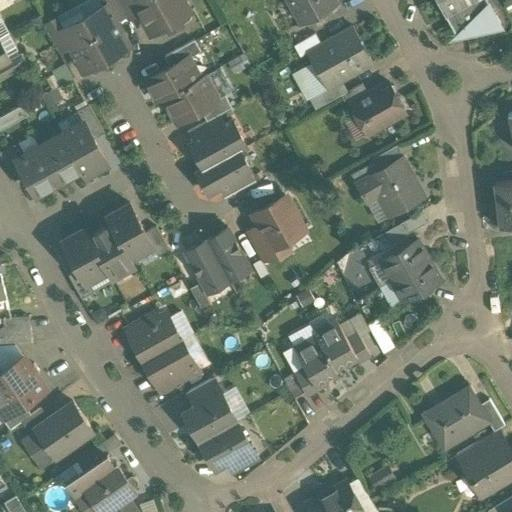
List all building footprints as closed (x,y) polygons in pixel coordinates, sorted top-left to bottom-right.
[(118,0),(102,0),(105,5),(106,5),(116,22),(127,16),(118,0)] [(141,14),(133,0),(118,0),(127,16),(130,21),(141,14)] [(133,0),(141,14),(153,34),(166,27),(170,32),(182,26),(179,20),(189,14),(181,0),(133,0)] [(288,0),(301,22),(337,3),(335,0),(288,0)] [(437,0),(446,16),(475,0),(437,0)] [(475,0),(446,16),(457,36),(474,32),(475,37),(483,30),(501,26),(486,0),(475,0)] [(105,5),(84,17),(107,59),(130,47),(116,22),(106,5),(105,5)] [(62,29),(61,30),(70,47),(84,72),(107,59),(84,17),(62,29)] [(62,29),(57,18),(45,25),(60,52),(70,47),(61,30),(62,29)] [(321,43),(307,51),(307,52),(313,61),(327,87),(328,88),(342,80),(374,63),(353,25),(321,43)] [(315,32),(295,44),(301,55),(307,52),(307,51),(321,43),(315,32)] [(195,39),(164,56),(170,67),(188,57),(188,58),(201,51),(195,39)] [(0,40),(0,65),(11,60),(10,60),(0,40)] [(22,53),(10,60),(11,60),(0,65),(0,78),(27,63),(22,53)] [(170,67),(146,80),(158,101),(165,97),(199,78),(188,58),(188,57),(170,67)] [(313,61),(295,71),(309,97),(327,87),(313,61)] [(216,100),(203,76),(199,78),(165,97),(179,122),(201,109),(217,101),(216,100)] [(328,88),(327,87),(309,97),(316,108),(348,91),(342,80),(328,88)] [(407,111),(390,81),(369,93),(351,103),(359,116),(366,118),(373,130),(407,111)] [(363,83),(342,94),(348,105),(351,103),(369,93),(363,83)] [(217,101),(201,109),(207,120),(220,113),(232,107),(225,95),(216,100),(217,101)] [(23,105),(0,117),(0,129),(0,130),(28,115),(23,105)] [(104,132),(89,105),(78,111),(84,121),(85,120),(95,138),(104,132)] [(207,120),(188,131),(194,141),(194,142),(226,124),(220,113),(207,120)] [(84,121),(63,132),(83,167),(82,168),(86,175),(108,163),(95,138),(85,120),(84,121)] [(226,124),(194,142),(194,141),(191,143),(204,168),(204,169),(240,149),(240,150),(247,146),(233,120),(226,124)] [(63,132),(40,145),(60,180),(82,168),(83,167),(63,132)] [(397,144),(371,158),(378,170),(404,156),(397,144)] [(18,157),(12,145),(0,151),(0,154),(14,180),(26,174),(17,158),(18,157)] [(18,157),(17,158),(26,174),(36,193),(60,180),(40,145),(18,157)] [(240,149),(204,169),(204,168),(197,172),(209,193),(219,188),(219,187),(251,170),(240,150),(240,149)] [(426,195),(404,156),(378,170),(356,181),(366,198),(379,191),(392,214),(426,195)] [(251,170),(219,187),(219,188),(225,198),(257,181),(251,171),(251,170)] [(511,179),(495,182),(498,205),(511,202),(511,179)] [(285,195),(253,212),(260,224),(273,247),(275,246),(304,230),(285,195)] [(511,202),(498,205),(500,227),(511,225),(511,202)] [(146,233),(130,204),(108,216),(112,224),(131,257),(151,246),(153,245),(146,233)] [(422,210),(401,222),(407,233),(428,221),(422,210)] [(112,224),(91,236),(109,269),(108,270),(112,277),(135,264),(131,257),(112,224)] [(273,247),(260,224),(246,231),(261,259),(277,250),(275,246),(273,247)] [(157,227),(146,233),(153,245),(151,246),(157,257),(170,250),(157,227)] [(228,227),(207,238),(230,280),(251,269),(228,227)] [(91,236),(86,228),(64,241),(80,270),(86,282),(88,281),(108,270),(109,269),(91,236)] [(230,280),(207,238),(186,250),(209,292),(230,280)] [(418,238),(381,259),(393,279),(429,259),(418,238)] [(429,259),(393,279),(404,301),(441,280),(429,259)] [(0,308),(9,306),(0,268),(0,308)] [(86,282),(80,270),(69,275),(82,299),(94,292),(88,281),(86,282)] [(211,303),(200,283),(190,288),(202,308),(211,303)] [(159,310),(128,327),(133,338),(164,320),(159,310)] [(30,317),(4,319),(5,328),(0,328),(0,344),(32,342),(30,317)] [(133,338),(131,339),(144,361),(182,339),(170,317),(164,320),(133,338)] [(347,338),(339,324),(318,336),(320,339),(336,368),(356,357),(357,356),(347,338)] [(371,355),(358,332),(347,338),(357,356),(356,357),(359,361),(371,355)] [(182,339),(144,361),(156,382),(158,382),(194,361),(182,339)] [(320,339),(298,351),(306,366),(316,384),(317,383),(337,372),(336,368),(320,339)] [(2,370),(0,371),(0,404),(7,415),(23,404),(46,388),(23,355),(2,370)] [(194,361),(158,382),(163,391),(199,371),(194,361)] [(316,384),(306,366),(295,371),(308,394),(319,388),(317,383),(316,384)] [(213,377),(189,391),(197,405),(221,392),(213,377)] [(479,405),(468,387),(425,413),(445,446),(488,420),(479,405)] [(237,420),(221,392),(197,405),(184,412),(200,440),(237,420)] [(506,424),(490,399),(479,405),(488,420),(494,431),(499,428),(506,424)] [(49,417),(35,427),(36,429),(56,457),(94,430),(73,400),(49,417)] [(23,404),(7,415),(2,418),(10,428),(22,420),(31,414),(23,404)] [(31,414),(22,420),(30,433),(36,429),(35,427),(49,417),(42,407),(31,414)] [(252,448),(237,420),(200,440),(216,468),(227,462),(252,448)] [(494,431),(480,440),(486,449),(487,448),(491,448),(494,450),(507,442),(499,428),(494,431)] [(480,440),(458,452),(464,462),(464,463),(486,450),(486,449),(480,440)] [(486,450),(464,463),(464,462),(462,463),(481,494),(511,475),(511,450),(507,442),(494,450),(491,448),(487,448),(486,449),(486,450)] [(258,458),(252,448),(227,462),(233,472),(258,458)] [(108,453),(65,482),(73,495),(84,487),(83,486),(84,486),(115,465),(115,464),(108,453)] [(136,492),(116,463),(115,464),(115,465),(84,486),(84,487),(101,511),(106,511),(108,511),(128,497),(136,492)] [(364,511),(347,480),(307,502),(312,511),(364,511)] [(26,511),(19,499),(16,495),(5,501),(10,511),(26,511)] [(510,511),(511,511),(511,496),(488,510),(489,511),(510,511)] [(138,511),(128,497),(108,511),(138,511)]
